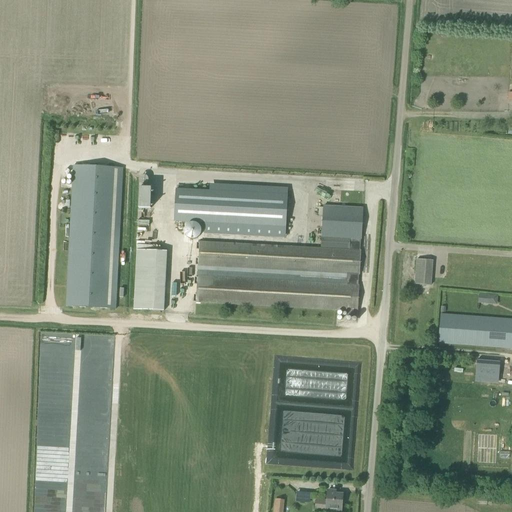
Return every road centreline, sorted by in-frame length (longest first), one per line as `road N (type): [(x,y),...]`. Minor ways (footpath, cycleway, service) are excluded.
road 1 (unclassified): [(365,511),(407,0)]
road 2 (unknown): [(0,316),(380,334)]
